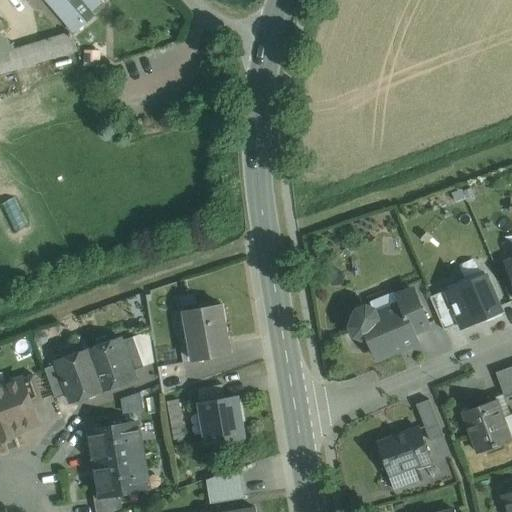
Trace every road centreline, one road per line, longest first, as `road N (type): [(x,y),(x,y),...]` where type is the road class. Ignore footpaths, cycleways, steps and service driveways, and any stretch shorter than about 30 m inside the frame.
road 1 (secondary): [(297,427),(257,174),(264,51)]
road 2 (residential): [(297,427),(511,339)]
